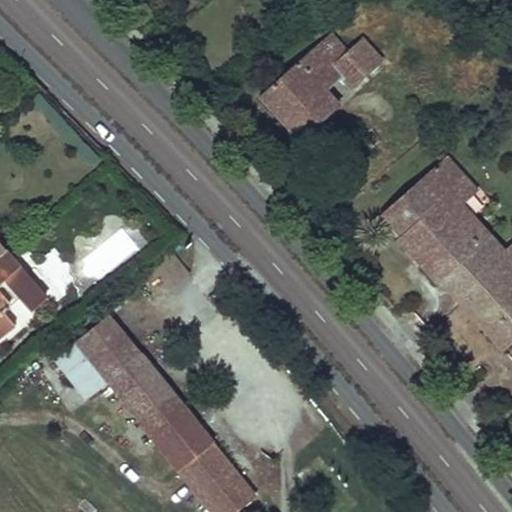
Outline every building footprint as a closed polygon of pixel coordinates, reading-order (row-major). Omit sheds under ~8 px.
[(330,37),(261,96),(300,142),(339,109),(326,94),(316,83),(333,69),(342,79),(351,90),(382,63),(362,40),(345,54),(330,37)] [(333,69),(316,83),(326,94),(342,79),(333,69)] [(362,135),(353,143),(361,152),(365,148),(369,153),(374,147),(362,135)] [(448,157),(382,216),(399,236),(397,238),(437,284),(441,281),(481,245),(453,212),(462,204),(465,201),(453,189),(466,177),(448,157)] [(466,177),(453,189),(465,201),(478,190),(466,177)] [(462,204),(453,212),(481,245),(491,236),(462,204)] [(504,251),(491,236),(481,245),(441,281),(462,304),(511,258),(511,246),(511,245),(504,251)] [(0,340),(46,301),(4,253),(0,255),(0,340)] [(511,258),(462,304),(480,324),(511,296),(511,258)] [(511,296),(480,324),(502,348),(511,339),(511,296)] [(209,446),(108,317),(75,343),(176,471),(207,511),(239,511),(253,501),(209,446)]
